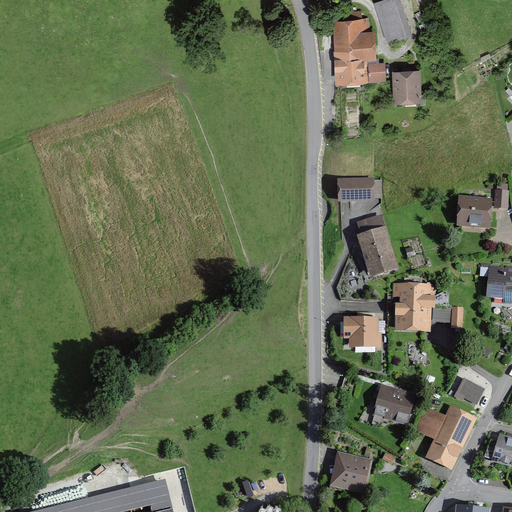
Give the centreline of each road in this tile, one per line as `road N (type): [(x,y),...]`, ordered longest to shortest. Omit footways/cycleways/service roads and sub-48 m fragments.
road 1 (tertiary): [(309,511),(318,143),(291,0)]
road 2 (residential): [(456,489),(511,368)]
